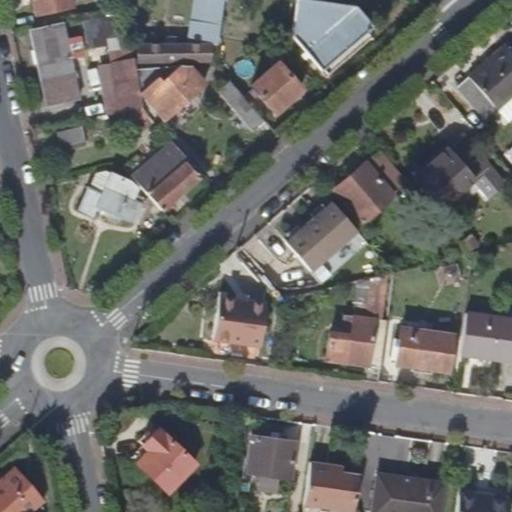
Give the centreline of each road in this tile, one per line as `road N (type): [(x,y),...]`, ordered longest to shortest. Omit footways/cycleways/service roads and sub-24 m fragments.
road 1 (residential): [(59,364),(482,0)]
road 2 (residential): [(59,364),(511,424)]
road 3 (residential): [(59,364),(0,98)]
road 4 (residential): [(92,511),(59,364)]
